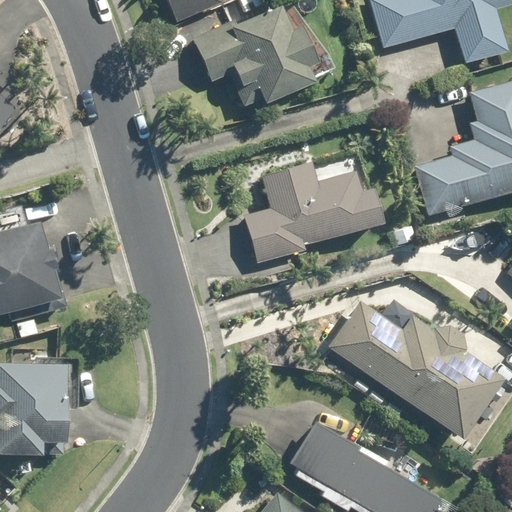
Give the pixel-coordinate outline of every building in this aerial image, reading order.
[(165,0),(175,23),(221,3),(219,0),(165,0)] [(266,0),(238,0),(244,12),(267,2),(266,0)] [(511,0),(367,0),(380,49),(453,29),(462,64),(507,53),(495,10),(511,4),(511,0)] [(232,20),(192,39),(212,81),(227,74),(243,108),(261,99),(264,106),(313,84),(306,68),(315,65),(298,27),(290,32),(278,6),(234,26),(232,20)] [(0,123),(11,110),(0,100),(0,75),(1,75),(0,73),(0,123)] [(448,148),(451,157),(414,167),(427,216),(511,193),(511,81),(467,93),(476,124),(467,126),(472,142),(448,148)] [(358,152),(262,178),(270,208),(242,216),(255,263),(304,250),(302,246),(381,224),(372,190),(368,191),(358,152)] [(0,232),(0,315),(8,314),(11,322),(66,308),(63,298),(57,300),(50,272),(54,271),(49,250),(43,251),(37,223),(0,232)] [(409,227),(391,233),(396,247),(414,241),(409,227)] [(462,352),(463,351),(461,337),(448,328),(432,330),(411,316),(400,331),(359,302),(327,348),(460,441),(502,380),(462,352)] [(33,321),(16,324),(20,338),(36,334),(33,321)] [(0,454),(63,456),(65,412),(74,412),(75,360),(37,359),(37,365),(0,363),(0,454)] [(288,465),(296,470),(292,476),(323,494),(320,498),(344,511),(347,508),(352,511),(442,511),(446,507),(353,452),(355,447),(314,423),(288,465)] [(299,511),(277,495),(263,511),(299,511)]
